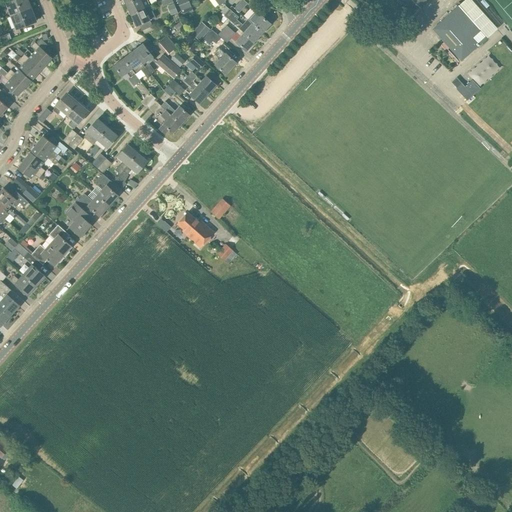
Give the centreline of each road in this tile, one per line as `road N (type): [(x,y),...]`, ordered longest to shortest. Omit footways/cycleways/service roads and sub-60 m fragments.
road 1 (secondary): [(0,356),(177,158)]
road 2 (secondary): [(177,158),(301,21)]
road 3 (residential): [(177,158),(110,100),(88,61)]
road 4 (residential): [(0,161),(23,115),(71,60)]
